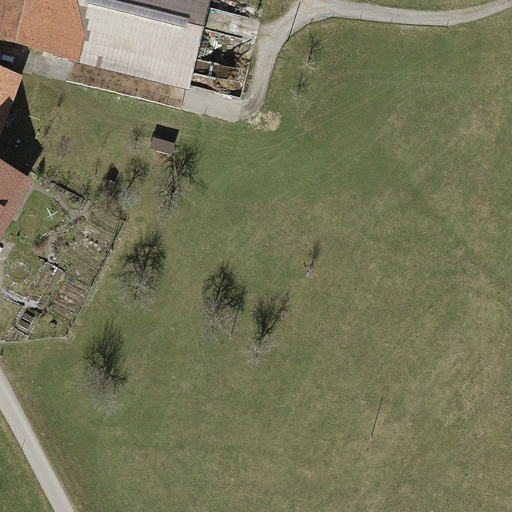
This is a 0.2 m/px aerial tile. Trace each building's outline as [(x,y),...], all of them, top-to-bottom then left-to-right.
[(0,0),(0,43),(76,63),(77,61),(184,89),(207,0),(0,0)] [(0,74),(0,135),(21,82),(0,74)] [(156,104),(144,104),(144,126),(156,126),(156,104)] [(121,114),(100,109),(94,134),(116,139),(121,114)] [(98,143),(88,141),(87,152),(97,153),(98,143)] [(0,175),(0,240),(28,191),(0,175)]
